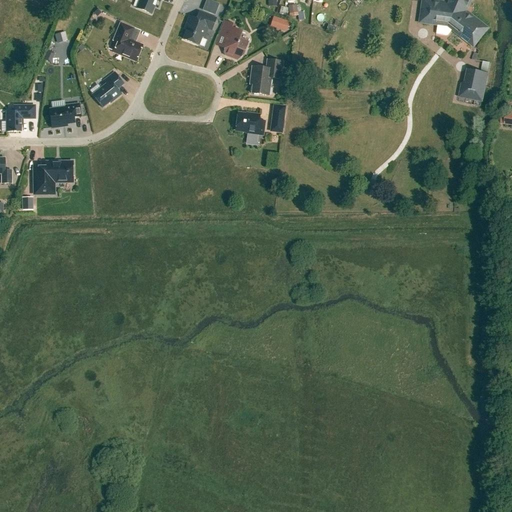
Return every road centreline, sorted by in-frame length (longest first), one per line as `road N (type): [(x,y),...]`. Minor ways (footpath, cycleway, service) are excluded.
road 1 (residential): [(132,112),(199,120),(214,111),(220,88),(212,73),(157,59)]
road 2 (residential): [(132,112),(87,140),(0,141)]
